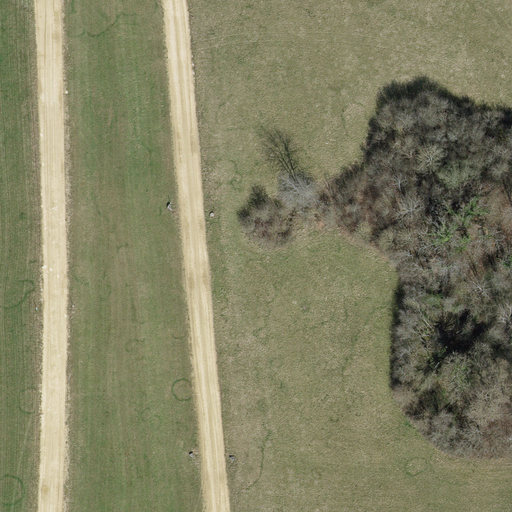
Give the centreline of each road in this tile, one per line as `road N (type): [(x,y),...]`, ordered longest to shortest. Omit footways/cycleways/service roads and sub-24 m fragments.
road 1 (track): [(218,511),(172,0)]
road 2 (track): [(46,0),(54,255),(46,511)]
